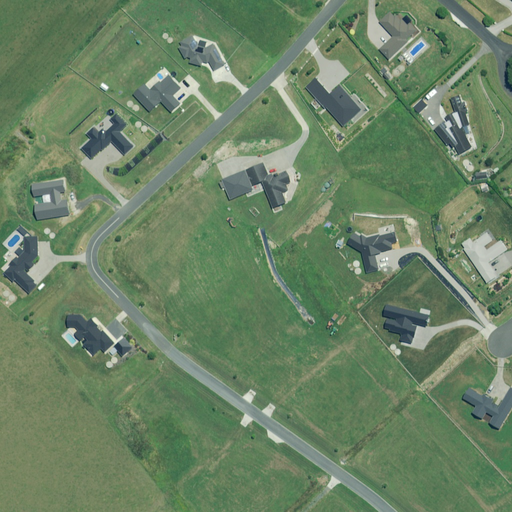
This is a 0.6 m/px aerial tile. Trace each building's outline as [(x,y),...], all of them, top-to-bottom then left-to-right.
[(379,50),(388,59),(407,40),(406,39),(416,29),(400,13),(395,18),(390,12),(380,22),(393,36),(379,50)] [(202,62),(207,63),(209,61),(214,70),(224,65),(213,44),(205,48),(198,46),(192,36),(181,43),(182,46),(179,48),(185,58),(187,57),(191,58),(189,63),(201,66),(202,62)] [(385,73),(387,71),(383,67),(379,71),(380,72),(386,80),(389,78),(385,73)] [(145,84),(133,94),(149,111),(160,101),(171,112),(180,104),(172,96),(180,89),(169,76),(160,84),(159,82),(150,89),(145,84)] [(315,79),(307,87),(325,108),(327,107),(343,126),(361,111),(339,87),(329,95),(315,79)] [(445,116),(450,126),(448,128),(443,122),(434,130),(447,145),(450,143),(453,148),(454,147),(457,154),(471,147),(462,127),(467,124),(463,114),(467,112),(463,103),(462,103),(458,96),(451,99),(457,111),(445,116)] [(422,100),(413,108),(418,113),(427,105),(422,100)] [(82,148),(91,158),(111,140),(124,153),(132,146),(119,132),(127,124),(117,114),(110,120),(114,125),(106,132),(104,129),(99,133),(94,127),(87,134),(91,139),(82,148)] [(264,164),(223,180),(230,199),(252,190),(250,186),(262,181),(273,208),(285,203),(281,193),(284,194),(287,186),(285,185),(291,183),(286,172),(273,177),(272,174),(268,175),(264,164)] [(35,204),(37,220),(69,215),(66,200),(61,201),(60,192),(65,191),(63,180),(32,185),(34,196),(42,195),(44,203),(35,204)] [(465,248),(464,249),(487,283),(498,276),(488,262),(506,250),(500,241),(486,250),(483,246),(493,240),(488,232),(473,242),(470,238),(462,243),(465,248)] [(380,235),(366,238),(361,236),(360,238),(354,234),(348,244),(362,252),(367,273),(378,270),(374,254),(380,253),(380,251),(391,248),(390,243),(396,242),(394,233),(380,236),(380,235)] [(31,262),(38,255),(37,237),(25,238),(26,251),(24,253),(19,248),(16,252),(21,256),(17,260),(16,258),(10,265),(12,266),(4,274),(12,282),(15,279),(30,293),(37,286),(33,283),(34,281),(26,274),(34,265),(31,262)] [(429,315),(387,305),(384,316),(388,317),(385,328),(390,329),(389,331),(401,334),(400,340),(411,343),(416,324),(426,327),(429,315)] [(68,327),(76,327),(79,330),(75,333),(81,340),(85,336),(88,340),(83,344),(93,355),(100,348),(104,352),(113,343),(103,332),(101,334),(95,327),(97,326),(91,319),(87,323),(81,317),(68,316),(68,327)] [(131,347),(123,338),(114,346),(122,355),(131,347)] [(489,423),(499,429),(511,407),(511,387),(499,406),(492,402),(492,401),(483,395),(483,396),(469,388),(463,398),(476,406),(472,413),(482,419),(486,412),(493,416),(489,423)]
